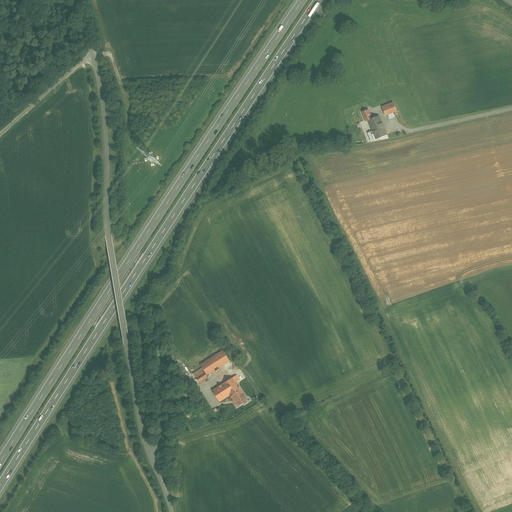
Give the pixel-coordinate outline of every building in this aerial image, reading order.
[(393,103),(382,107),(385,115),(397,111),(393,103)] [(368,110),(362,112),(365,122),(368,120),(372,119),(368,110)] [(372,119),(368,120),(376,139),(386,135),(379,116),(372,119)] [(364,133),(355,136),(358,143),(366,140),(364,133)] [(129,251),(122,262),(125,264),(132,253),(129,251)] [(223,350),(200,365),(207,375),(230,361),(223,350)] [(204,372),(196,378),(199,383),(208,377),(204,372)] [(232,378),(212,390),(219,401),(230,395),(239,389),(232,378)] [(239,389),(230,395),(235,402),(234,403),(237,407),(247,400),(242,393),(239,389)]
